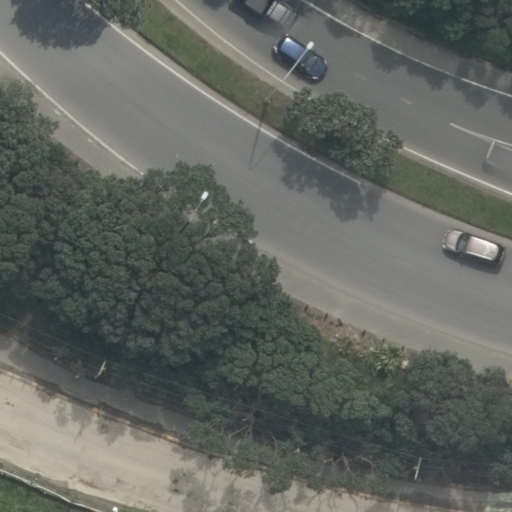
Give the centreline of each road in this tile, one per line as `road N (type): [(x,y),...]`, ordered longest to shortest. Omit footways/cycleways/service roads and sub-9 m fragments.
road 1 (trunk): [(511,298),(334,240),(229,178),(129,106),(15,0)]
road 2 (trunk): [(275,31),(386,119),(511,177)]
road 3 (trunk): [(275,31),(511,115)]
